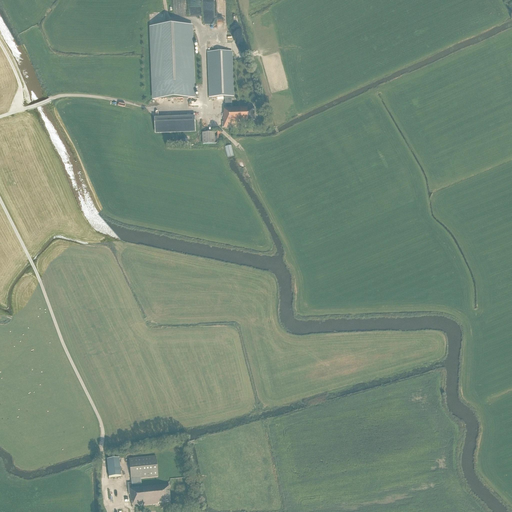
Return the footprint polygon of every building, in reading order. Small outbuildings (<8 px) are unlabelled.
[(151,28),(154,100),(194,98),(191,26),(151,28)] [(232,65),(232,52),(207,53),(208,66),(209,98),(225,97),(225,108),(224,108),(224,113),(223,113),(224,122),(222,123),(222,128),(255,127),(254,108),(248,108),(248,107),(232,108),(232,97),(234,96),(232,65)] [(195,132),(195,118),(155,120),(155,134),(195,132)] [(215,144),(222,144),(221,133),(215,133),(202,133),(203,145),(215,144)] [(158,503),(170,502),(168,484),(132,488),(132,485),(141,484),(140,479),(158,477),(155,457),(128,460),(131,483),(127,484),(128,495),(130,495),(131,502),(132,502),(132,507),(158,505),(158,503)] [(121,477),(119,459),(106,460),(108,478),(121,477)] [(110,496),(115,495),(113,489),(106,491),(109,499),(111,498),(110,496)]
